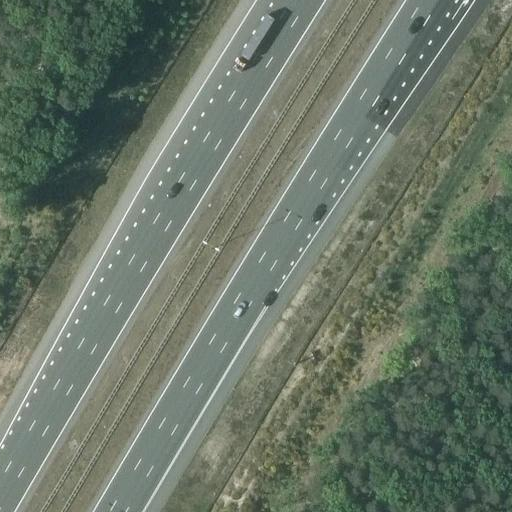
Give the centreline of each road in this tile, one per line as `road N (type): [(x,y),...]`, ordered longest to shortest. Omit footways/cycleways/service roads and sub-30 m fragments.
road 1 (motorway): [(116,511),(433,0)]
road 2 (motorway): [(301,0),(0,493)]
